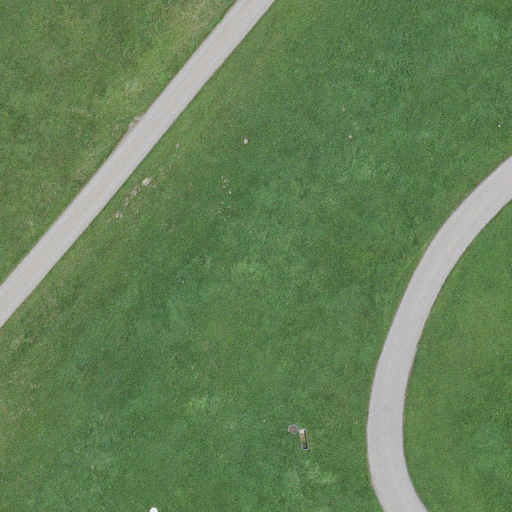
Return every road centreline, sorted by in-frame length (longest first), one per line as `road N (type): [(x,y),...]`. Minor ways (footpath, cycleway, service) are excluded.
road 1 (unclassified): [(266,0),(0,304)]
road 2 (unclassified): [(411,511),(398,498),(395,374),(460,241),(511,190)]
